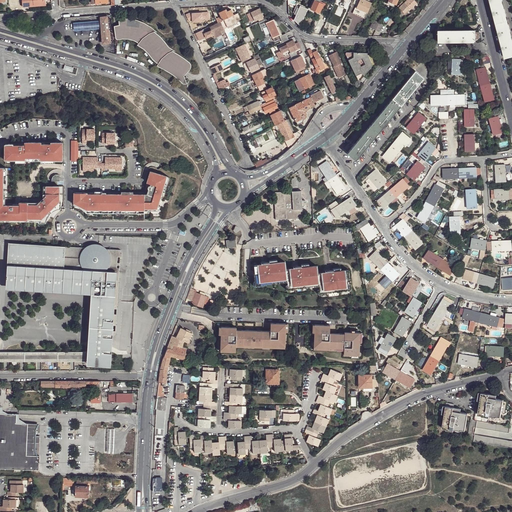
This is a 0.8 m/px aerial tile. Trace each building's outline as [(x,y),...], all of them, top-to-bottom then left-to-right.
[(319,13),(323,4),(319,2),(320,0),(314,0),(311,9),(319,13)] [(360,0),(356,8),(367,13),(372,3),(364,0),(360,0)] [(404,4),(407,0),(404,0),(398,7),(399,8),(404,4)] [(417,3),(413,0),(407,0),(404,4),(409,8),(410,10),(417,3)] [(489,0),(504,58),(511,56),(511,44),(506,20),(500,0),(489,0)] [(409,8),(404,4),(399,8),(404,13),(409,8)] [(295,21),(301,26),(308,9),(302,6),(295,21)] [(365,18),(367,13),(356,8),(355,7),(353,13),(365,18)] [(251,12),(255,21),(258,19),(259,21),(265,19),(260,8),(251,12)] [(219,12),(221,16),(216,19),(218,22),(220,21),(233,15),(231,9),(227,11),(226,9),(219,12)] [(238,13),(233,15),(220,21),(224,29),(238,22),(242,20),(238,13)] [(113,32),(111,15),(98,17),(99,20),(100,29),(102,44),(103,45),(111,44),(109,32),(113,32)] [(120,19),(119,21),(120,25),(117,25),(114,26),(116,38),(117,39),(118,40),(121,39),(126,39),(130,39),(135,41),(139,43),(138,45),(144,50),(149,54),(153,60),(158,64),(157,66),(160,67),(168,72),(175,77),(182,83),(183,84),(185,84),(187,84),(184,76),(186,74),(190,70),(191,68),(191,66),(191,63),(189,62),(184,58),(175,52),(176,51),(169,47),(168,45),(163,39),(157,33),(158,32),(153,28),(147,24),(141,21),(135,19),(128,18),(121,18),(120,19)] [(265,19),(258,22),(259,24),(260,24),(262,28),(265,26),(273,42),(277,40),(278,42),(280,41),(281,43),(285,41),(288,40),(285,33),(280,35),(273,19),(266,22),(265,19)] [(99,20),(85,21),(72,22),(73,31),(86,30),(100,29),(99,20)] [(211,29),(204,32),(206,36),(206,37),(213,34),(221,31),(224,29),(220,21),(218,22),(218,23),(210,27),(211,29)] [(376,30),(379,23),(374,21),(371,28),(376,30)] [(192,26),(195,33),(203,30),(199,23),(192,26)] [(198,40),(206,36),(204,32),(203,30),(195,33),(193,34),(196,40),(198,39),(198,40)] [(437,31),(438,42),(474,42),(474,39),(478,39),(478,32),(473,32),(473,31),(437,31)] [(256,45),(259,49),(268,45),(265,40),(256,45)] [(286,45),(279,48),(284,57),(290,55),(291,58),(297,55),(295,51),(297,49),(293,40),(286,44),(286,45)] [(244,43),(235,47),(243,61),(251,57),(244,43)] [(310,57),(313,55),(315,58),(311,60),(316,71),(318,70),(320,69),(320,70),(325,68),(317,51),(312,53),(311,49),(307,51),(310,57)] [(336,52),(328,56),(333,66),(332,67),(338,78),(345,74),(340,64),(341,63),(337,55),(338,55),(338,54),(337,54),(336,52)] [(372,54),(347,53),(346,53),(345,54),(345,55),(357,80),(358,80),(359,81),(360,80),(376,61),(372,54)] [(291,61),(295,71),(305,66),(301,56),(291,61)] [(246,62),(251,71),(251,72),(259,68),(258,66),(255,61),(254,58),(246,62)] [(452,59),(451,74),(461,74),(461,59),(452,59)] [(215,74),(223,71),(220,64),(211,68),(214,75),(215,74)] [(481,87),(490,84),(486,68),(476,70),(481,87)] [(415,71),(375,120),(347,153),(356,160),(408,96),(423,78),(415,71)] [(262,79),(259,72),(252,75),(255,81),(257,81),(258,84),(259,85),(264,83),(262,79)] [(299,91),(314,84),(309,74),(294,81),(299,91)] [(324,77),(331,92),(336,90),(329,75),(324,77)] [(216,83),(219,90),(230,85),(228,81),(226,82),(224,79),(218,82),(216,83)] [(495,100),(490,84),(481,87),(485,103),(495,100)] [(276,97),(272,87),(266,90),(266,89),(261,92),(266,102),(267,101),(273,99),(276,97)] [(310,96),(288,107),(296,122),(303,119),(305,119),(306,118),(307,118),(307,116),(305,111),(311,108),(311,107),(309,104),(313,102),(324,97),(320,90),(310,96)] [(432,106),(448,106),(448,95),(432,96),(432,106)] [(448,95),(448,106),(465,105),(465,95),(448,95)] [(275,103),(273,99),(267,101),(267,102),(265,103),(267,108),(269,111),(273,110),(277,108),(275,103)] [(248,111),(262,104),(260,101),(258,102),(258,100),(246,106),(248,111)] [(264,107),(262,104),(248,111),(250,114),(261,109),(264,107)] [(475,110),(465,111),(465,127),(475,126),(475,110)] [(281,114),(279,111),(270,115),(275,125),(277,124),(284,121),(281,114)] [(406,127),(414,134),(426,119),(418,113),(406,127)] [(489,120),(494,135),(504,132),(499,116),(489,120)] [(277,124),(284,138),(288,147),(291,145),(292,146),(295,143),(298,140),(295,133),(292,134),(286,120),(284,121),(277,124)] [(95,129),(82,129),(82,144),(87,144),(87,140),(95,140),(95,129)] [(393,143),(401,150),(404,146),(410,139),(402,132),(393,143)] [(115,133),(102,133),(102,143),(115,144),(115,133)] [(475,134),(465,135),(466,151),(475,151),(475,143),(475,134)] [(412,140),(410,139),(404,146),(406,148),(412,140)] [(63,161),(63,143),(55,143),(55,144),(50,144),(50,143),(29,142),(25,143),(25,144),(21,144),(21,146),(19,147),(19,146),(13,146),(13,144),(8,144),(5,145),(5,161),(15,161),(15,163),(25,163),(25,161),(40,161),(40,163),(55,163),(55,161),(63,161)] [(428,142),(418,155),(425,161),(436,148),(428,142)] [(394,157),(401,150),(393,143),(382,157),(390,163),(392,160),(394,157)] [(98,158),(83,158),(83,171),(94,171),(94,168),(102,168),(101,170),(106,170),(105,169),(116,169),(116,170),(122,170),(122,158),(105,158),(105,163),(102,163),(102,161),(98,161),(98,158)] [(254,163),(256,168),(271,161),(271,159),(267,161),(267,160),(262,162),(262,160),(254,163)] [(319,167),(328,181),(337,175),(327,161),(325,163),(320,166),(319,167)] [(417,161),(407,174),(414,181),(425,168),(417,161)] [(496,182),(507,182),(506,169),(505,165),(495,165),(496,177),(496,182)] [(6,168),(0,168),(0,221),(35,222),(35,221),(39,221),(39,223),(46,223),(48,218),(50,214),(53,212),(57,209),(61,208),(61,201),(59,201),(60,186),(43,186),(43,197),(44,197),(44,200),(42,201),(44,203),(43,204),(42,204),(41,203),(40,203),(39,203),(20,203),(20,206),(13,206),(13,205),(7,205),(7,206),(5,206),(5,191),(3,191),(3,184),(6,184),(6,168)] [(476,168),(459,169),(460,178),(476,177),(476,168)] [(460,178),(459,169),(443,169),(444,179),(460,178)] [(386,183),(386,182),(376,170),(371,173),(368,176),(371,178),(379,189),(385,184),(386,183)] [(95,193),(74,193),(74,205),(79,206),(82,208),(85,211),(87,213),(145,213),(145,211),(157,211),(162,191),(164,192),(169,177),(150,171),(148,179),(149,179),(148,183),(147,182),(146,186),(148,187),(148,188),(148,189),(149,189),(148,194),(133,194),(133,193),(128,193),(128,194),(106,194),(106,193),(102,193),(102,194),(95,194),(95,193)] [(337,175),(328,181),(332,187),(337,195),(345,189),(337,175)] [(374,192),(379,189),(371,178),(366,182),(374,192)] [(403,179),(394,187),(390,190),(397,197),(399,195),(402,193),(403,192),(409,187),(403,179)] [(435,185),(427,201),(435,206),(444,189),(435,185)] [(476,189),(466,189),(468,209),(477,208),(476,189)] [(510,199),(509,189),(495,190),(495,200),(510,199)] [(274,219),(302,217),(301,190),(273,192),(274,219)] [(397,197),(390,190),(378,200),(384,208),(392,202),(397,197)] [(339,205),(332,210),(330,210),(336,219),(356,205),(351,197),(339,205)] [(336,201),(329,206),(332,210),(339,205),(336,201)] [(427,201),(425,205),(418,217),(426,222),(433,210),(435,206),(427,201)] [(450,217),(450,220),(451,234),(461,233),(460,226),(460,216),(450,217)] [(360,228),(369,223),(366,219),(355,226),(358,230),(360,228)] [(405,237),(413,231),(403,219),(396,226),(405,237)] [(370,226),(369,223),(360,228),(368,241),(377,236),(372,229),(370,226)] [(416,234),(413,231),(405,237),(416,250),(423,243),(418,237),(416,234)] [(228,240),(226,240),(227,248),(237,247),(236,239),(234,239),(234,245),(229,245),(228,240)] [(485,251),(487,242),(487,241),(485,240),(473,239),(471,248),(485,251)] [(492,241),(492,245),(493,251),(503,251),(511,250),(511,240),(492,241)] [(53,246),(8,243),(6,289),(91,295),(87,352),(0,352),(0,360),(87,361),(87,365),(111,367),(113,335),(115,335),(121,250),(98,249),(53,246)] [(438,268),(443,259),(429,250),(424,259),(438,268)] [(378,267),(381,270),(388,263),(385,260),(383,258),(376,252),(369,259),(378,267)] [(456,267),(443,259),(438,268),(450,276),(456,267)] [(293,261),(285,262),(286,269),(294,268),(293,267),(294,267),(293,261)] [(318,273),(317,266),(309,267),(309,266),(302,267),(301,266),(294,267),(293,267),(294,268),(286,269),(285,262),(277,262),(270,263),(270,262),(262,263),(262,264),(254,265),(256,281),(254,281),(256,281),(287,278),(287,282),(287,285),(288,286),(319,282),(319,290),(350,287),(349,270),(341,271),(341,270),(333,271),(325,271),(325,273),(318,273)] [(388,263),(381,270),(392,282),(399,274),(392,267),(390,265),(388,263)] [(325,265),(317,266),(318,273),(325,273),(325,271),(325,265)] [(467,267),(462,265),(457,277),(464,279),(466,270),(467,267)] [(366,285),(362,269),(349,270),(350,287),(351,296),(367,294),(366,285)] [(478,283),(480,274),(466,270),(464,279),(478,283)] [(505,272),(501,272),(501,279),(502,279),(505,279),(505,286),(505,289),(511,288),(511,286),(506,287),(506,278),(505,278),(505,275),(505,272)] [(496,278),(480,274),(478,283),(493,288),(496,278)] [(411,279),(403,291),(411,296),(419,284),(411,279)] [(319,290),(319,282),(288,286),(288,290),(288,295),(318,292),(320,292),(319,290)] [(186,300),(203,306),(204,303),(207,304),(209,297),(196,292),(197,290),(190,287),(186,300)] [(320,299),(351,296),(350,287),(319,290),(320,292),(320,294),(320,299)] [(421,303),(413,298),(409,303),(404,311),(412,317),(414,314),(417,310),(421,303)] [(435,313),(443,319),(452,304),(443,299),(435,313)] [(463,318),(479,322),(481,313),(465,309),(463,318)] [(436,331),(443,319),(435,313),(427,326),(436,331)] [(481,313),(479,322),(497,327),(500,317),(481,313)] [(411,322),(402,317),(394,331),(402,336),(411,322)] [(269,332),(261,332),(261,346),(284,346),(284,332),(285,324),(269,324),(269,332)] [(313,333),(313,348),(336,348),(335,334),(329,333),(328,331),(327,331),(327,329),(328,329),(328,326),(313,325),(313,333)] [(171,336),(164,356),(169,358),(170,356),(184,359),(186,348),(185,348),(191,334),(180,328),(176,338),(171,336)] [(220,335),(220,350),(234,350),(235,348),(235,345),(242,346),(242,331),(235,331),(235,328),(220,328),(220,335)] [(261,332),(242,331),(242,346),(261,346),(261,332)] [(335,334),(336,348),(342,348),(342,351),(343,355),(351,355),(358,355),(359,340),(359,332),(347,332),(346,336),(344,336),(344,334),(343,334),(335,334)] [(396,338),(387,333),(379,346),(382,348),(388,351),(396,338)] [(431,356),(439,360),(447,346),(446,345),(439,342),(431,356)] [(486,355),(503,356),(504,346),(487,346),(486,355)] [(458,364),(477,367),(479,357),(460,354),(458,364)] [(161,386),(165,386),(166,370),(167,366),(169,358),(164,356),(161,365),(159,374),(158,383),(156,397),(154,409),(153,442),(161,443),(165,411),(167,398),(163,398),(164,393),(161,392),(161,386)] [(431,375),(439,360),(431,356),(422,370),(431,375)] [(383,372),(395,379),(400,371),(388,364),(383,372)] [(203,378),(215,379),(215,372),(213,371),(213,368),(203,367),(203,378)] [(227,369),(227,377),(232,377),(232,381),(242,382),(243,370),(231,369),(227,369)] [(323,374),(322,377),(333,382),(335,378),(339,380),(341,373),(331,369),(328,376),(323,374)] [(279,370),(276,370),(266,370),(266,384),(270,384),(279,384),(279,370)] [(400,371),(395,379),(409,387),(414,379),(400,371)] [(359,387),(363,387),(371,387),(371,380),(371,375),(367,375),(362,375),(359,375),(359,387)] [(321,381),(322,382),(325,383),(323,389),(326,390),(334,394),(336,387),(332,385),(333,382),(322,377),(321,381)] [(217,388),(217,384),(210,383),(205,383),(205,387),(200,386),(199,394),(211,395),(212,388),(216,388),(217,388)] [(226,387),(227,387),(230,388),(230,395),(241,396),(242,389),(237,389),(237,385),(226,384),(226,387)] [(175,399),(183,400),(183,398),(184,394),(184,386),(181,386),(176,385),(175,399)] [(318,396),(317,400),(329,404),(330,401),(334,402),(337,395),(334,394),(326,390),(323,398),(319,397),(318,396)] [(489,414),(500,415),(503,399),(496,397),(496,394),(479,391),(478,396),(481,396),(480,400),(477,413),(489,415),(489,414)] [(90,393),(90,404),(101,404),(100,393),(90,393)] [(107,402),(120,403),(121,394),(108,394),(107,402)] [(121,394),(120,403),(136,403),(136,396),(134,396),(134,395),(121,394)] [(216,402),(215,402),(210,402),(211,395),(199,394),(199,401),(203,401),(203,405),(216,406),(216,402)] [(225,402),(225,406),(229,406),(236,407),(236,403),(241,403),(241,396),(230,395),(229,402),(226,402),(225,402)] [(315,403),(317,404),(320,405),(318,411),(325,414),(329,415),(331,409),(327,408),(329,404),(317,400),(315,403)] [(454,427),(465,428),(467,412),(460,410),(461,407),(453,406),(454,402),(446,401),(446,404),(443,404),(441,412),(444,413),(442,426),(453,428),(454,427)] [(215,410),(216,406),(203,405),(203,409),(198,408),(198,416),(203,416),(209,417),(210,410),(214,410),(215,410)] [(224,413),(224,417),(235,418),(235,414),(240,414),(241,407),(236,407),(229,406),(228,413),(225,413),(224,413)] [(274,410),(259,409),(258,421),(268,421),(268,418),(274,418),(274,410)] [(281,420),(297,421),(297,414),(292,413),(292,410),(282,409),(281,420)] [(312,414),(313,414),(317,416),(314,422),(325,426),(328,419),(323,417),(325,414),(318,411),(314,410),(312,414)] [(0,413),(0,468),(37,470),(38,456),(35,456),(25,455),(26,424),(24,424),(15,424),(15,414),(6,414),(0,413)] [(18,414),(15,414),(15,424),(24,424),(18,419),(18,414)] [(215,421),(215,417),(209,417),(203,416),(202,420),(197,419),(197,427),(209,428),(209,421),(214,421),(215,421)] [(227,428),(239,428),(240,422),(235,422),(235,418),(224,417),(224,421),(225,421),(228,421),(227,428)] [(475,426),(508,432),(509,425),(476,419),(475,426)] [(306,441),(307,442),(317,446),(320,440),(315,438),(318,431),(323,433),(325,426),(314,422),(312,429),(308,427),(307,427),(304,434),(308,436),(306,441)] [(37,424),(26,424),(25,455),(35,456),(33,451),(34,443),(34,436),(34,430),(37,424)] [(177,432),(176,429),(176,427),(173,427),(173,438),(177,438),(177,443),(184,443),(183,432),(177,432)] [(114,443),(114,430),(106,429),(106,443),(106,454),(113,454),(114,443)] [(473,440),(511,447),(511,439),(474,433),(473,440)] [(271,447),(270,434),(266,434),(266,436),(267,440),(259,441),(260,453),(267,452),(267,447),(271,447)] [(274,439),(274,434),(270,434),(271,447),(275,447),(275,451),(282,451),(281,441),(281,439),(274,439)] [(293,445),(292,438),(292,434),(290,434),(285,435),(285,441),(281,441),(282,451),(293,450),(293,445)] [(192,440),(192,436),(192,435),(189,435),(189,446),(192,446),(193,451),(200,451),(199,447),(199,440),(192,440)] [(203,441),(202,435),(201,435),(201,436),(199,436),(199,440),(199,447),(203,447),(203,452),(211,451),(210,444),(210,440),(203,441)] [(249,448),(248,436),(244,436),(244,438),(244,442),(237,442),(238,454),(245,454),(245,449),(249,448)] [(251,441),(251,437),(251,436),(248,436),(249,448),(252,448),(253,453),(260,453),(259,441),(251,441)] [(226,443),(225,439),(225,437),(221,438),(222,448),(225,448),(226,453),(233,453),(233,442),(226,443)] [(222,448),(221,438),(217,438),(218,440),(218,443),(210,444),(211,451),(211,454),(218,454),(218,449),(222,448)] [(21,480),(10,479),(10,487),(11,487),(11,491),(8,491),(8,495),(15,495),(15,491),(23,491),(23,484),(21,484),(21,480)] [(87,486),(76,485),(74,485),(74,495),(88,496),(88,486),(87,486)] [(0,509),(10,510),(10,506),(15,506),(15,498),(3,498),(3,502),(1,502),(1,506),(0,506),(0,509)]
